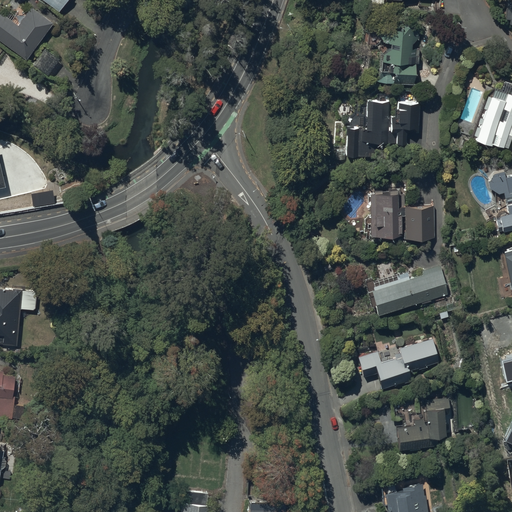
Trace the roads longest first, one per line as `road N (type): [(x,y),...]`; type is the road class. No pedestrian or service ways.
road 1 (residential): [(202,138),(278,240),(298,287),(343,511)]
road 2 (secondary): [(202,138),(148,183),(91,215),(0,237)]
road 3 (secondary): [(272,0),(240,78),(202,138)]
